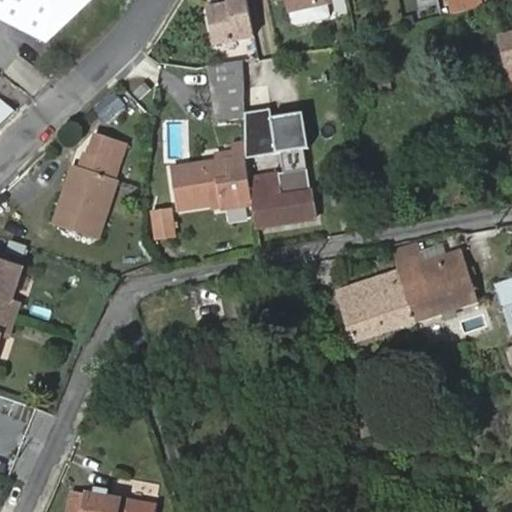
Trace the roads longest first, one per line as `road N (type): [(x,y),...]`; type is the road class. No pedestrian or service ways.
road 1 (residential): [(511,208),(205,274),(134,295),(120,311)]
road 2 (residential): [(160,0),(118,51),(0,158)]
road 3 (residential): [(120,311),(23,511)]
road 4 (residential): [(120,311),(189,511)]
